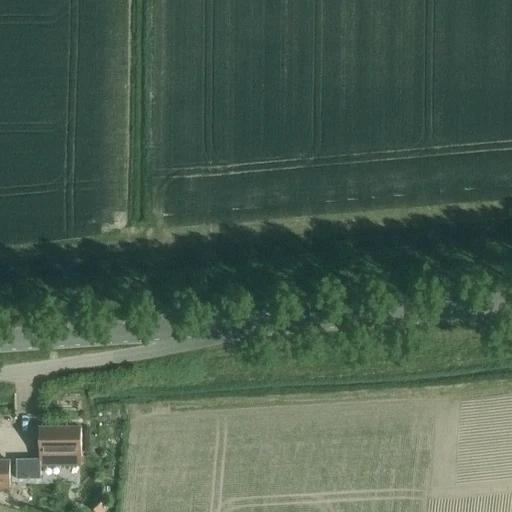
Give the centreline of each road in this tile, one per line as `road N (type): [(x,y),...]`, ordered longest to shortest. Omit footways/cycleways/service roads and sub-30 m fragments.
road 1 (unclassified): [(0,373),(148,352),(264,323)]
road 2 (tertiary): [(0,341),(264,323)]
road 3 (tertiary): [(264,323),(511,305)]
